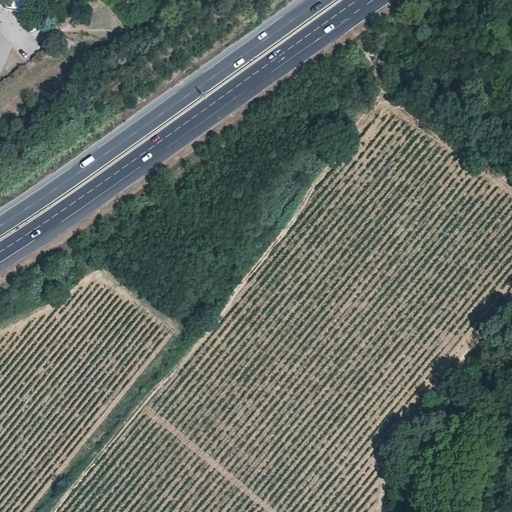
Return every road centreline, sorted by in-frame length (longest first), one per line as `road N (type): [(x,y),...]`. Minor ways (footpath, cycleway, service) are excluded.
road 1 (track): [(395,112),(53,511)]
road 2 (trunk): [(0,251),(372,0)]
road 3 (trunk): [(315,0),(0,219)]
road 4 (track): [(380,511),(410,424),(440,375),(511,294)]
road 5 (trunk): [(217,511),(59,443),(0,428)]
road 6 (track): [(511,186),(378,100)]
road 7 (trunk): [(124,511),(0,467)]
